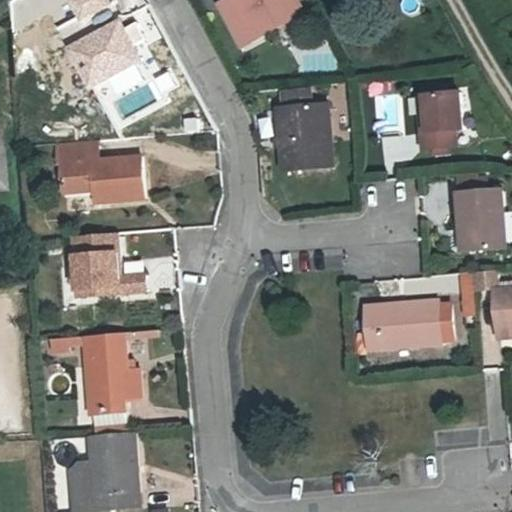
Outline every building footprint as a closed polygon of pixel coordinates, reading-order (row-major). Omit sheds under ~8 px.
[(106,0),(69,0),(78,17),(108,2),(106,0)] [(223,0),(214,5),(235,48),(297,14),(289,0),(223,0)] [(111,21),(61,50),(83,90),(133,62),(122,41),(138,32),(131,20),(115,28),(111,21)] [(59,55),(29,70),(53,118),(83,103),(59,55)] [(452,88),(420,91),(423,128),(414,130),(416,148),(449,144),(447,129),(456,129),(452,88)] [(411,93),(414,130),(423,128),(420,91),(411,93)] [(320,105),(271,107),(274,166),(325,163),(320,105)] [(101,183),(103,197),(137,195),(134,156),(92,159),(92,140),(47,144),(49,162),(53,163),(55,188),(85,185),(101,183)] [(86,199),(103,197),(101,183),(85,185),(86,199)] [(498,187),(454,191),(459,248),(502,244),(498,187)] [(69,243),(74,299),(140,294),(139,280),(114,282),(111,239),(69,243)] [(511,285),(493,287),(497,337),(511,334),(511,285)] [(434,301),(364,307),(368,351),(437,345),(434,301)] [(83,342),(90,413),(126,409),(125,395),(136,394),(134,367),(123,368),(120,338),(83,342)] [(50,346),(51,360),(66,358),(66,354),(77,353),(76,343),(50,346)] [(97,439),(129,436),(128,428),(96,431),(97,439)] [(91,439),(94,466),(98,507),(141,502),(135,435),(129,436),(97,439),(91,439)] [(77,509),(98,507),(94,466),(81,467),(73,472),(77,509)]
